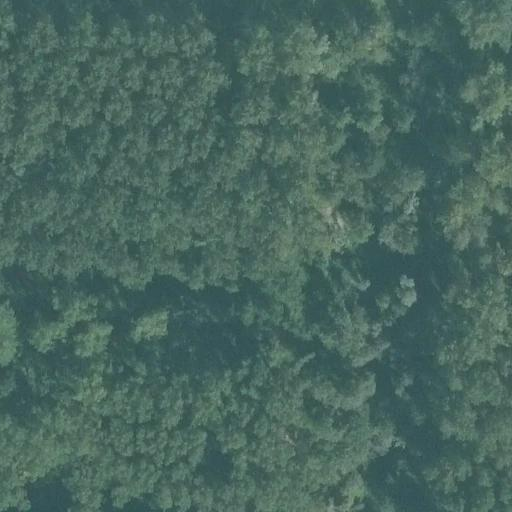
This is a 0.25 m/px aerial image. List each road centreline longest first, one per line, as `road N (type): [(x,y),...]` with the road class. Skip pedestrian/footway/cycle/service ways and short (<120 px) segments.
road 1 (track): [(357,511),(385,0)]
road 2 (track): [(440,511),(466,0)]
road 3 (track): [(308,0),(283,511)]
